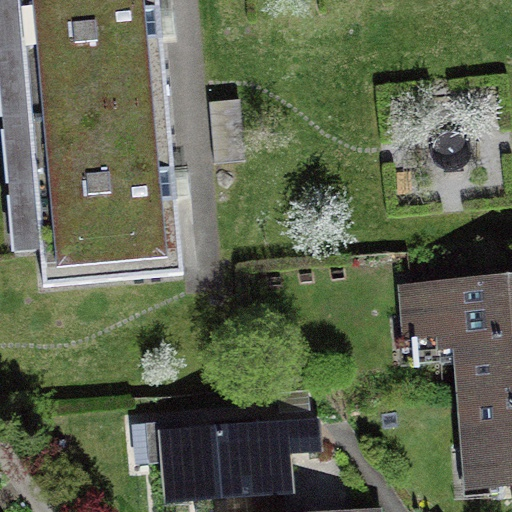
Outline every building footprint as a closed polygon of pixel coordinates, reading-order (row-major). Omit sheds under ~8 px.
[(0,0),(0,129),(0,135),(173,119),(162,0),(0,0)] [(243,103),(209,106),(214,168),(247,166),(243,103)] [(0,135),(12,258),(43,256),(47,299),(188,286),(173,119),(0,135)] [(511,280),(396,288),(402,368),(459,364),(468,505),(511,502),(511,280)] [(336,501),(329,423),(157,438),(164,511),(235,511),(251,511),(300,511),(300,505),(336,501)]
